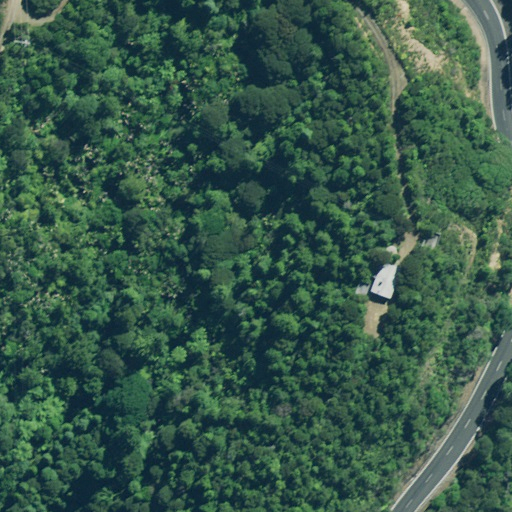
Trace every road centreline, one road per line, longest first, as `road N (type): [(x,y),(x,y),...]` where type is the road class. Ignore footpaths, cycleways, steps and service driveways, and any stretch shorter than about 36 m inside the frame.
road 1 (primary): [(511,339),(467,428),(404,511)]
road 2 (primary): [(477,0),(499,51),(511,139)]
